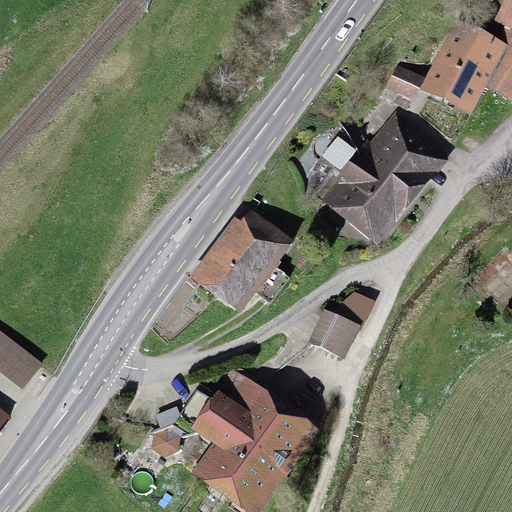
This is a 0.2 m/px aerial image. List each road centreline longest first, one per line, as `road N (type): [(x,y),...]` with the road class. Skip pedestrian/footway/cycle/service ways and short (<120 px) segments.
road 1 (primary): [(0,494),(357,0)]
road 2 (track): [(325,484),(366,348),(408,254)]
